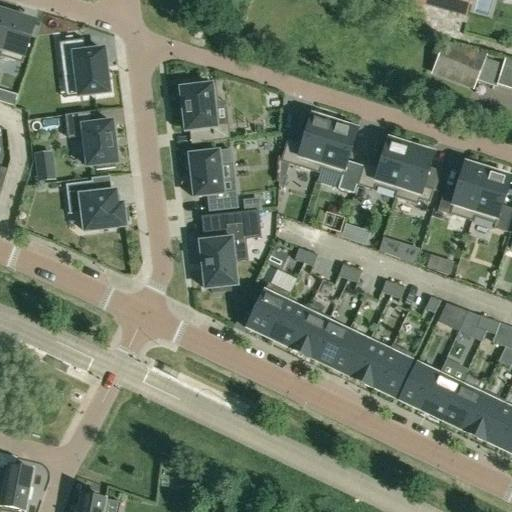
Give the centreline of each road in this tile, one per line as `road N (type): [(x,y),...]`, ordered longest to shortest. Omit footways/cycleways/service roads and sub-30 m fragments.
road 1 (tertiary): [(511,493),(141,316)]
road 2 (residential): [(134,49),(163,48),(511,155)]
road 3 (residential): [(134,49),(162,246),(141,316)]
road 4 (residential): [(69,461),(141,316)]
road 5 (tertiary): [(141,316),(0,252)]
